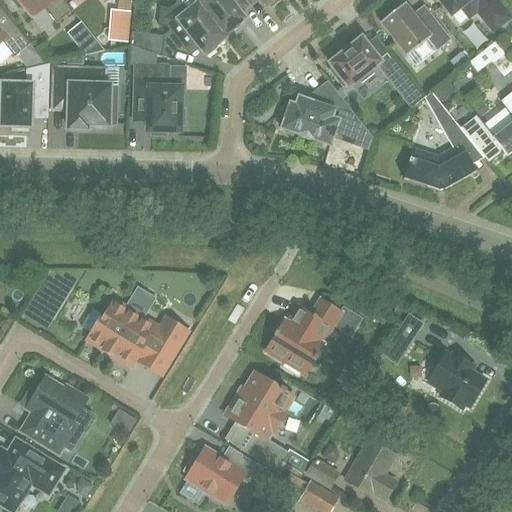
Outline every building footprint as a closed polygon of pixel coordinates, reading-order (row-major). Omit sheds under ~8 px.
[(11,0),(18,9),(21,7),(31,19),(44,9),(56,24),(72,11),(63,0),(11,0)] [(129,11),(130,1),(123,0),(118,0),(117,9),(129,11)] [(225,38),(198,4),(197,4),(196,3),(197,2),(195,0),(175,0),(177,4),(170,9),(161,8),(158,26),(167,27),(180,44),(190,36),(206,57),(217,48),(216,46),(225,38)] [(250,7),(244,0),(199,0),(197,2),(196,3),(197,4),(198,4),(225,38),(226,38),(236,29),(235,27),(244,19),(241,15),(250,7)] [(438,0),(451,16),(461,8),(465,13),(468,13),(474,8),(492,32),(496,28),(497,28),(509,18),(494,0),(438,0)] [(420,26),(404,5),(380,23),(407,57),(428,40),(436,51),(450,40),(431,17),(420,26)] [(0,43),(2,42),(14,57),(30,44),(0,6),(0,43)] [(128,13),(111,11),(108,40),(125,42),(128,13)] [(497,28),(496,28),(503,36),(511,28),(511,16),(509,18),(497,28)] [(103,50),(91,36),(77,47),(84,56),(103,50)] [(331,68),(328,70),(342,88),(346,85),(348,89),(359,81),(361,84),(373,74),(371,71),(378,65),(395,87),(412,108),(425,98),(408,77),(386,49),(376,57),(361,38),(329,64),(331,68)] [(503,53),(495,42),(468,63),(477,74),(490,64),(503,53)] [(139,48),(131,45),(131,56),(139,56),(139,48)] [(37,56),(30,48),(22,54),(29,63),(37,56)] [(468,60),(461,52),(449,61),(456,69),(468,60)] [(511,72),(511,63),(503,53),(490,64),(503,79),(511,72)] [(48,102),(49,65),(25,70),(25,84),(0,84),(0,90),(0,127),(11,128),(11,132),(28,132),(28,129),(31,129),(31,102),(48,102)] [(134,101),(134,122),(147,122),(147,132),(151,132),(150,136),(166,137),(167,132),(179,133),(180,126),(184,126),(184,110),(180,110),(180,89),(167,88),(167,67),(135,66),(134,101)] [(104,71),(54,69),(53,105),(68,106),(67,130),(87,130),(87,126),(108,127),(108,125),(115,125),(116,108),(109,108),(109,86),(103,86),(104,71)] [(284,107),(278,124),(282,125),(280,130),(330,147),(335,134),(355,141),(361,124),(341,99),(335,92),(327,82),(306,100),(298,98),(295,106),(289,104),(288,108),(284,107)] [(339,88),(335,92),(341,99),(345,96),(339,88)] [(511,92),(499,102),(511,117),(511,122),(493,138),(476,116),(459,129),(474,147),(489,166),(504,154),(507,157),(511,152),(511,92)] [(476,173),(464,153),(474,147),(459,129),(444,110),(436,115),(455,147),(437,157),(414,150),(411,160),(410,159),(403,180),(437,191),(445,190),(476,173)] [(322,344),(341,313),(320,300),(311,315),(298,307),(288,323),(284,320),(264,352),(284,364),(282,368),(298,378),(300,375),(305,377),(325,345),(322,344)] [(165,319),(159,329),(113,301),(108,310),(106,308),(102,315),(92,309),(81,327),(91,334),(86,341),(103,351),(114,358),(131,368),(137,358),(142,360),(152,344),(173,356),(188,333),(165,319)] [(406,320),(396,336),(409,344),(419,328),(406,320)] [(449,360),(444,357),(428,383),(443,392),(440,397),(461,410),(464,405),(469,408),(485,382),(470,373),(473,367),(452,355),(449,360)] [(291,399),(292,398),(285,393),(286,391),(281,388),(280,390),(254,374),(240,397),(237,396),(225,416),(253,434),(242,452),(275,472),(287,453),(266,440),(271,432),(273,434),(285,414),(283,413),(291,399)] [(26,408),(25,409),(32,413),(20,432),(58,455),(74,430),(70,428),(87,400),(65,386),(63,389),(44,378),(34,394),(30,391),(21,405),(26,408)] [(136,421),(118,410),(109,424),(127,435),(136,421)] [(0,505),(10,511),(13,511),(31,485),(48,496),(64,470),(15,440),(7,454),(0,450),(0,449),(0,505)] [(369,441),(345,481),(371,497),(373,493),(385,500),(395,483),(383,476),(395,456),(369,441)] [(231,465),(204,449),(197,460),(192,457),(183,472),(188,475),(185,479),(226,505),(241,481),(247,484),(249,480),(264,489),(273,475),(239,454),(231,465)] [(338,474),(315,461),(307,475),(330,489),(338,474)] [(93,486),(81,478),(77,484),(79,494),(85,498),(93,486)] [(330,511),(337,500),(310,483),(300,501),(319,511),(330,511)]
